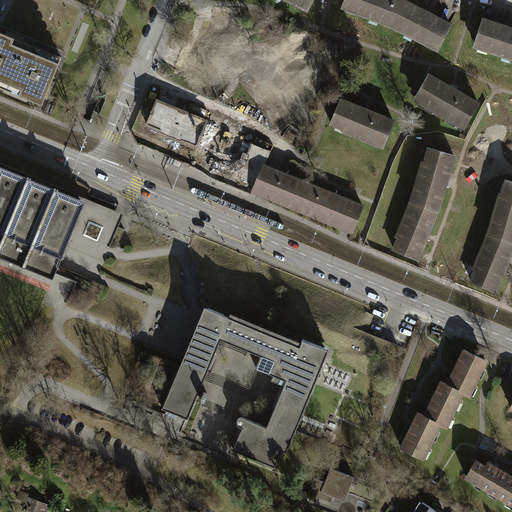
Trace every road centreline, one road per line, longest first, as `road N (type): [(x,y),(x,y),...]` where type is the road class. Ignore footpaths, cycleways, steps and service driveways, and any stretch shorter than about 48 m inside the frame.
road 1 (tertiary): [(97,169),(511,340)]
road 2 (residential): [(204,511),(131,469),(0,411)]
road 3 (residential): [(168,0),(97,169)]
